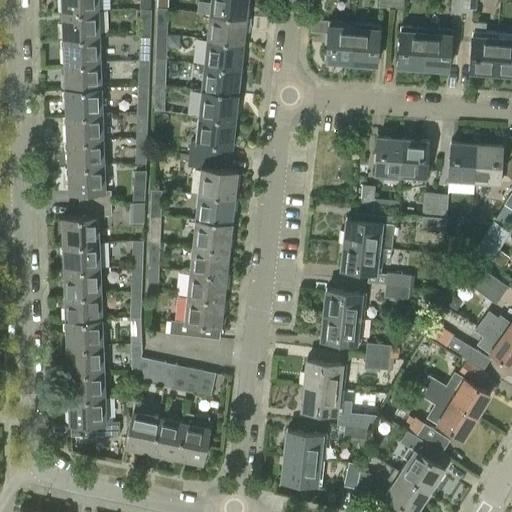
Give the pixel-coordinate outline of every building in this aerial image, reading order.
[(59,0),(59,11),(96,10),(95,0),(59,0)] [(208,0),(207,13),(245,17),(246,0),(208,0)] [(403,0),(389,0),(389,8),(402,9),(403,0)] [(450,0),(450,12),(461,13),(462,0),(450,0)] [(475,0),(462,0),(461,13),(475,14),(475,0)] [(155,7),(154,33),(165,33),(166,8),(155,7)] [(138,35),(148,36),(149,10),(138,9),(138,35)] [(97,36),(96,10),(59,11),(60,37),(97,36)] [(245,17),(207,13),(204,39),(242,43),(245,17)] [(324,60),(349,62),(352,27),(339,26),(340,21),(327,21),(324,60)] [(485,23),(472,22),(468,71),(493,72),(496,37),(496,32),(484,32),(485,23)] [(352,27),(349,62),(376,64),(378,24),(365,23),(365,27),(352,27)] [(396,65),(422,67),(424,32),(411,31),(412,27),(398,26),(396,65)] [(424,32),(422,67),(447,69),(450,29),(437,28),(437,33),(424,32)] [(496,37),(493,72),(511,72),(511,33),(510,33),(496,32),(496,37)] [(164,59),(165,33),(154,33),(153,59),(164,59)] [(138,35),(137,61),(147,61),(148,36),(138,35)] [(98,61),(97,36),(60,37),(61,62),(94,61),(98,61)] [(204,39),(201,64),(239,68),(242,43),(204,39)] [(163,85),(164,59),(153,59),(152,84),(163,85)] [(94,61),(61,62),(62,88),(99,86),(98,61),(94,61)] [(137,61),(136,86),(146,86),(147,61),(137,61)] [(239,68),(201,64),(198,90),(236,94),(239,68)] [(162,112),(163,85),(152,84),(151,111),(162,112)] [(100,113),(99,86),(62,88),(63,114),(100,113)] [(145,113),(146,86),(136,86),(135,113),(145,113)] [(198,90),(196,115),(233,120),(236,94),(198,90)] [(100,113),(63,114),(64,139),(100,138),(100,113)] [(135,113),(134,138),(144,139),(145,113),(135,113)] [(233,120),(196,115),(193,141),(188,141),(187,153),(218,156),(219,144),(231,145),(233,120)] [(399,173),(401,138),(376,136),(374,175),(387,176),(387,172),(399,173)] [(101,164),(100,138),(64,139),(65,165),(101,164)] [(144,139),(134,138),(133,164),(143,165),(144,139)] [(426,139),(401,138),(399,173),(399,187),(423,183),(426,139)] [(473,178),(475,143),(450,141),(447,180),(460,181),(461,177),(473,178)] [(500,144),(475,143),(473,178),(485,179),(485,183),(499,184),(500,144)] [(198,166),(195,193),(233,197),(236,170),(217,168),(218,156),(187,153),(185,165),(198,166)] [(101,164),(65,165),(66,192),(76,191),(77,203),(109,202),(108,190),(102,190),(101,164)] [(375,185),(360,184),(359,209),(373,210),(375,185)] [(511,185),(502,203),(511,210),(511,209),(511,185)] [(147,214),(158,215),(159,189),(148,189),(147,214)] [(422,215),(434,216),(435,193),(423,192),(422,215)] [(233,197),(195,193),(192,218),(230,222),(233,197)] [(434,216),(446,217),(447,193),(435,193),(434,216)] [(109,214),(109,202),(77,203),(77,215),(59,216),(60,243),(97,242),(96,215),(109,214)] [(342,242),(378,246),(382,247),(387,247),(390,216),(353,212),(352,218),(345,217),(342,242)] [(147,214),(146,240),(157,240),(158,215),(147,214)] [(446,217),(434,216),(422,215),(421,228),(445,229),(446,217)] [(192,218),(190,244),(227,248),(230,222),(192,218)] [(511,258),(498,248),(509,231),(492,220),(476,248),(505,268),(511,258)] [(464,241),(452,234),(445,247),(457,254),(464,241)] [(146,240),(145,266),(156,267),(157,240),(146,240)] [(131,241),(130,267),(140,267),(141,241),(131,241)] [(97,242),(60,243),(61,268),(98,267),(97,242)] [(382,247),(378,246),(342,242),(339,268),(379,272),(382,247)] [(227,248),(190,244),(187,269),(224,273),(227,248)] [(507,283),(473,259),(461,276),(495,300),(507,283)] [(156,267),(145,266),(144,291),(155,292),(156,267)] [(99,292),(98,267),(61,268),(62,294),(99,292)] [(139,292),(140,267),(130,267),(129,291),(139,292)] [(187,269),(184,295),(222,298),(224,273),(187,269)] [(385,272),(384,284),(408,286),(410,274),(385,272)] [(408,286),(384,284),(383,296),(407,299),(408,286)] [(325,287),(322,311),(362,315),(365,292),(325,287)] [(129,291),(127,317),(138,317),(137,314),(139,292),(129,291)] [(99,292),(62,294),(63,319),(100,318),(99,292)] [(219,326),(222,298),(184,295),(181,320),(168,319),(167,332),(214,337),(215,326),(219,326)] [(498,313),(495,316),(487,310),(482,316),(492,324),(511,338),(511,317),(510,321),(498,313)] [(362,315),(322,311),(320,337),(360,341),(362,315)] [(508,367),(510,365),(511,365),(511,338),(492,324),(482,316),(473,329),(483,336),(477,344),(508,367)] [(138,317),(127,317),(128,343),(138,342),(138,340),(138,317)] [(63,345),(101,344),(100,318),(63,319),(63,345)] [(444,345),(465,358),(482,368),(489,357),(451,334),(437,325),(430,336),(444,345)] [(129,368),(134,368),(136,357),(138,357),(139,352),(138,342),(128,343),(129,368)] [(365,352),(398,356),(399,346),(366,342),(365,352)] [(101,344),(63,345),(64,371),(101,369),(101,344)] [(131,380),(145,383),(147,371),(160,373),(162,361),(139,357),(139,352),(138,357),(136,357),(134,368),(131,380)] [(397,357),(398,356),(365,352),(364,367),(392,370),(393,358),(397,357)] [(306,356),(303,382),(338,386),(340,373),(344,374),(345,360),(306,356)] [(482,368),(465,358),(458,370),(479,383),(486,372),(481,369),(482,368)] [(145,383),(170,388),(175,364),(162,361),(160,373),(147,371),(145,383)] [(200,369),(175,364),(170,388),(183,391),(185,379),(198,381),(200,369)] [(101,369),(64,371),(65,396),(102,395),(101,369)] [(214,372),(200,369),(198,381),(185,379),(183,391),(209,396),(214,372)] [(422,383),(436,391),(441,383),(427,375),(422,383)] [(442,394),(475,414),(488,392),(463,377),(461,379),(459,378),(453,388),(448,385),(442,394)] [(337,398),(338,386),(303,382),(301,408),(340,412),(342,398),(337,398)] [(431,399),(436,391),(422,383),(418,390),(431,399)] [(461,437),(475,414),(442,394),(435,406),(442,411),(436,422),(461,437)] [(102,395),(65,396),(66,423),(85,422),(85,434),(117,433),(117,421),(103,421),(102,395)] [(149,452),(157,415),(130,409),(123,446),(149,452)] [(344,410),(343,422),(366,424),(368,413),(344,410)] [(183,420),(182,420),(174,457),(200,462),(209,416),(184,411),(183,420)] [(174,457),(182,420),(157,415),(149,452),(174,457)] [(406,428),(441,451),(449,439),(414,416),(406,428)] [(366,424),(343,422),(342,435),(365,438),(366,424)] [(282,453),(318,457),(320,444),(325,445),(326,433),(286,428),(282,453)] [(441,451),(406,428),(399,440),(407,445),(402,454),(407,457),(399,470),(394,466),(393,468),(427,490),(442,467),(434,462),(441,451)] [(318,457),(282,453),(279,478),(320,483),(321,470),(317,469),(318,457)] [(347,460),(342,484),(355,487),(359,470),(360,463),(347,460)] [(412,511),(427,490),(393,468),(387,477),(393,481),(384,494),(410,511),(412,511)] [(359,470),(355,487),(352,500),(364,503),(371,473),(359,470)]
